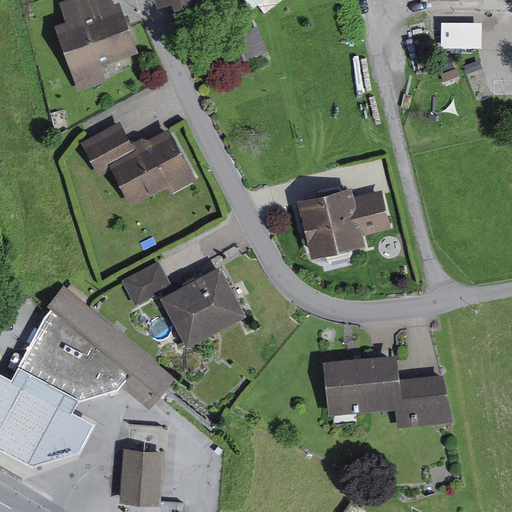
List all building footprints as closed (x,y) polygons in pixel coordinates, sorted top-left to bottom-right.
[(55,30),(83,88),(115,73),(109,61),(140,46),(117,0),(76,0),(70,3),(78,19),(55,30)] [(248,0),(253,7),(260,2),(266,11),(281,0),(248,0)] [(445,20),(445,38),(484,39),(484,21),(445,20)] [(160,126),(129,143),(116,118),(80,139),(99,173),(111,167),(132,204),(166,185),(171,192),(190,181),(160,126)] [(352,186),(295,200),(310,260),(365,246),(362,235),(391,228),(383,193),(355,199),(352,186)] [(172,284),(160,260),(122,280),(134,304),(172,284)] [(245,316),(221,268),(161,298),(185,346),(245,316)] [(65,289),(48,309),(18,371),(78,401),(119,390),(126,382),(153,407),(174,380),(65,289)] [(397,355),(322,362),(328,416),(394,410),(402,409),(399,379),(397,355)] [(446,374),(399,379),(402,409),(394,410),(396,428),(451,422),(446,374)] [(169,450),(127,449),(125,501),(166,503),(169,450)]
